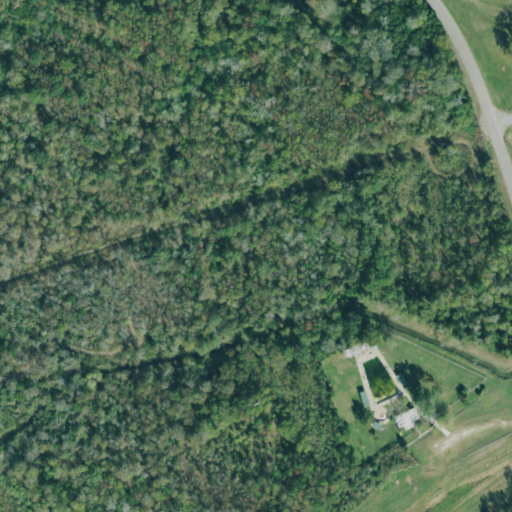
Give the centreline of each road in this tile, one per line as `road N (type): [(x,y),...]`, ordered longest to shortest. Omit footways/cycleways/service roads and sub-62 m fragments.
road 1 (track): [(0,280),(422,146),(488,140),(494,124)]
road 2 (residential): [(433,0),(472,66),(511,175)]
